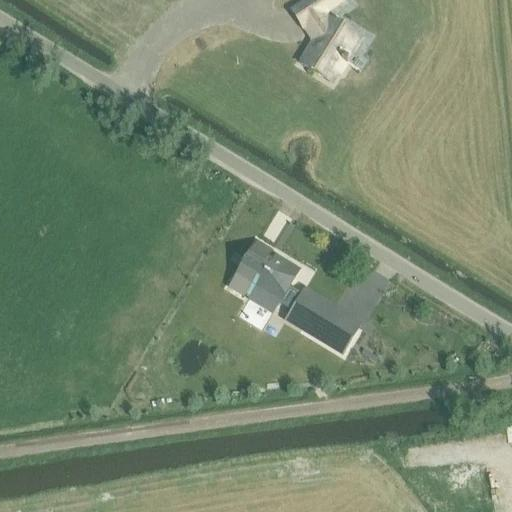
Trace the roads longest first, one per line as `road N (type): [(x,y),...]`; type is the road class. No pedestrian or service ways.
road 1 (unclassified): [(511,335),(0,24)]
road 2 (track): [(511,380),(0,452)]
